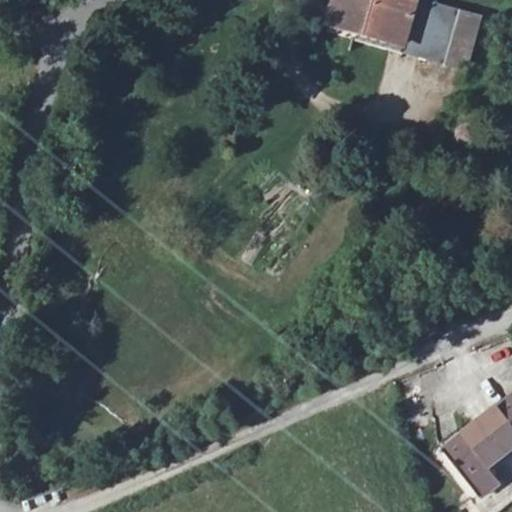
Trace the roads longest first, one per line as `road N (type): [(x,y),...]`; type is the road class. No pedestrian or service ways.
road 1 (residential): [(55,511),(511,330)]
road 2 (residential): [(126,0),(37,66),(0,339)]
